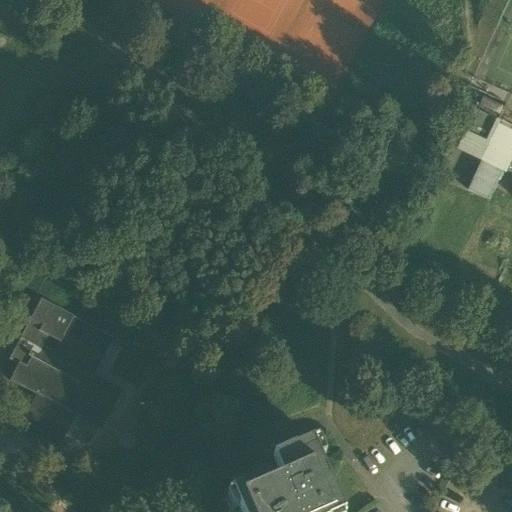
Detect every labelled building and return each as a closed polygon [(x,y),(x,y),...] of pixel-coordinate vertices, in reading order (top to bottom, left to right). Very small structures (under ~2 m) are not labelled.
[(476,113),(465,134),(485,144),(495,123),(476,113)] [(486,146),(465,135),(456,153),(505,176),(511,160),(511,130),(497,123),(486,146)] [(497,123),(495,123),(485,144),(465,134),(465,135),(486,146),(497,123)] [(481,161),(467,192),(489,202),(503,172),(481,161)] [(59,344),(73,319),(41,302),(9,360),(19,365),(24,355),(29,357),(35,344),(42,347),(47,338),(59,344)] [(39,444),(52,451),(64,430),(71,434),(78,420),(96,429),(108,408),(115,411),(124,395),(110,387),(111,384),(94,375),(92,378),(88,377),(90,373),(98,357),(105,361),(114,344),(100,337),(102,334),(73,319),(59,344),(54,354),(42,347),(35,344),(29,357),(24,355),(19,365),(10,382),(36,396),(29,410),(25,408),(14,429),(40,443),(39,444)] [(231,492),(239,511),(341,511),(311,442),(294,450),(294,449),(273,458),(279,472),(267,477),(266,476),(231,492)]
